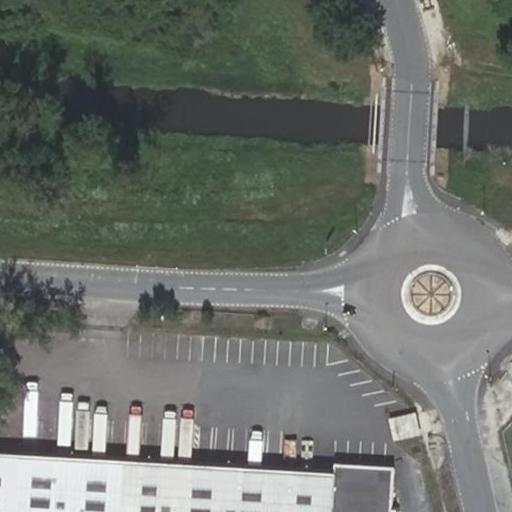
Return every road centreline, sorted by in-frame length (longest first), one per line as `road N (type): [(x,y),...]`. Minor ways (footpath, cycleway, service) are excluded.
road 1 (unclassified): [(370,292),(0,270)]
road 2 (unclassified): [(481,511),(447,357)]
road 3 (unclassified): [(418,234),(408,175),(413,79)]
